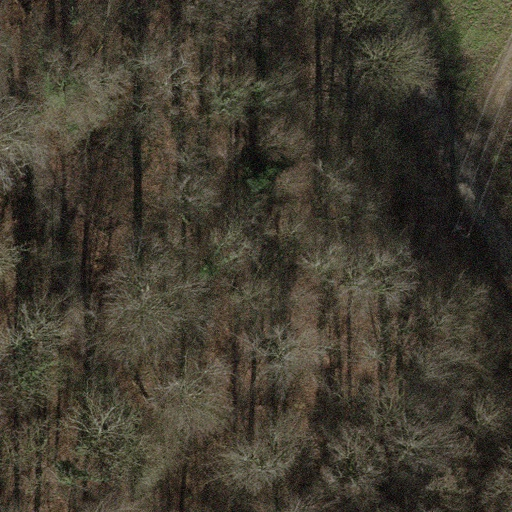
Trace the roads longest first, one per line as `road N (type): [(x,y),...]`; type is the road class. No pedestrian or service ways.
road 1 (track): [(152,511),(0,79)]
road 2 (track): [(394,0),(462,192)]
road 3 (track): [(511,70),(462,192)]
